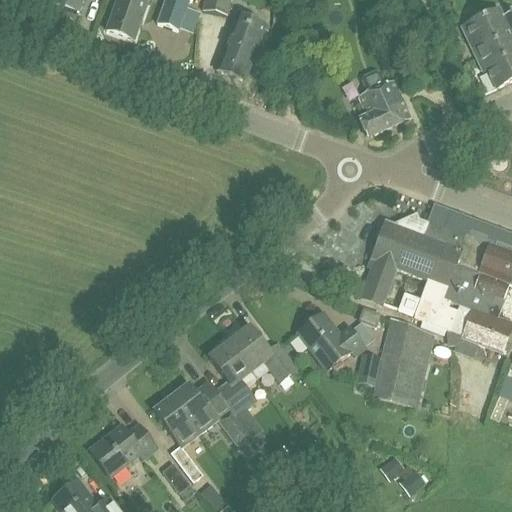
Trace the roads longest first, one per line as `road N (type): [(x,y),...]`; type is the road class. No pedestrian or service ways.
road 1 (tertiary): [(0,480),(124,361),(326,206),(354,160)]
road 2 (tertiary): [(354,160),(0,36)]
road 3 (unclassified): [(394,175),(428,145),(511,105)]
road 4 (tertiary): [(511,219),(394,175)]
